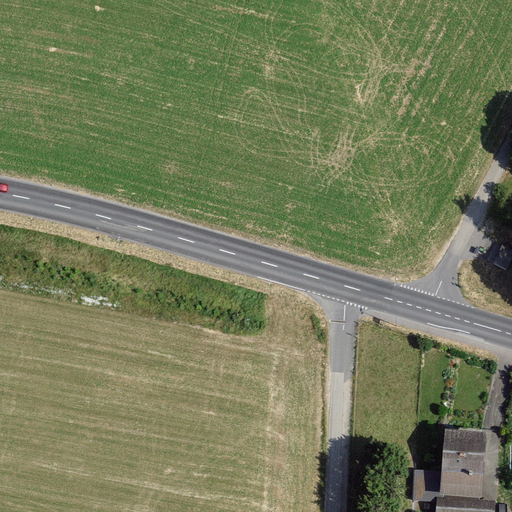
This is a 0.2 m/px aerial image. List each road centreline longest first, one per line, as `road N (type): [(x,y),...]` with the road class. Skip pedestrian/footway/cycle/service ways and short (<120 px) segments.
road 1 (secondary): [(346,285),(0,193)]
road 2 (residential): [(346,285),(333,511)]
road 3 (secondary): [(511,334),(346,285)]
